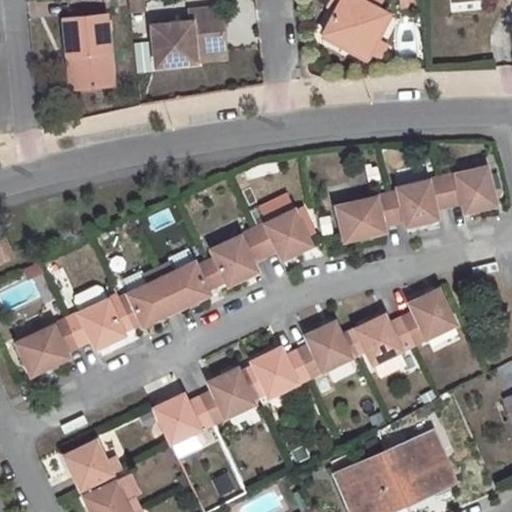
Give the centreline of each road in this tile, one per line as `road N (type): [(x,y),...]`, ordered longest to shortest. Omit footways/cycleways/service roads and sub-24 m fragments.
road 1 (residential): [(0,435),(288,292),(511,250)]
road 2 (unclassified): [(23,175),(292,128)]
road 3 (unclassified): [(292,128),(509,115)]
road 4 (residential): [(3,0),(23,175)]
road 5 (unclassified): [(274,0),(292,128)]
